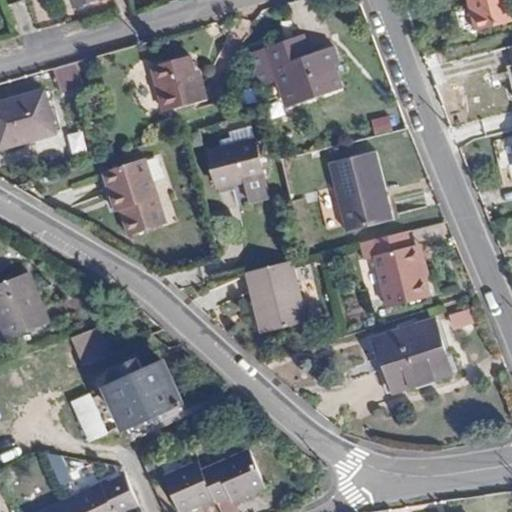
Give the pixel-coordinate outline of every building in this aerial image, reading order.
[(23,0),(22,0),(10,5),(20,31),(33,26),(23,0)] [(465,0),(471,18),(482,14),(510,4),(508,0),(465,0)] [(482,14),(486,28),(511,19),(511,10),(510,4),(482,14)] [(476,31),(486,28),(482,14),(471,18),(476,31)] [(287,45),(278,49),(286,69),(308,60),(299,40),(287,45)] [(278,49),(246,63),(259,94),(276,87),(284,108),(287,107),(294,122),(344,100),(331,70),(336,69),(328,51),(314,57),(308,60),(286,69),(278,49)] [(160,114),(207,103),(196,53),(149,64),(160,114)] [(0,105),(0,111),(44,97),(43,92),(0,105)] [(44,97),(0,111),(0,142),(2,150),(32,141),(29,131),(52,124),(44,97)] [(390,116),(372,120),(375,134),(393,130),(390,116)] [(29,131),(32,141),(55,134),(52,124),(29,131)] [(253,145),(207,157),(217,191),(262,179),(253,145)] [(381,158),(335,168),(350,230),(396,219),(381,158)] [(115,197),(119,211),(127,237),(160,227),(151,199),(156,198),(144,159),(101,173),(109,199),(115,197)] [(114,212),(119,211),(115,197),(109,199),(114,212)] [(408,233),(375,241),(379,256),(375,258),(387,308),(429,297),(425,276),(419,277),(412,249),(408,233)] [(419,246),(412,249),(419,277),(425,276),(427,276),(419,246)] [(296,260),(250,271),(266,332),(311,322),(296,260)] [(29,272),(24,274),(0,284),(0,317),(10,340),(19,337),(50,323),(29,272)] [(469,310),(449,316),(453,330),(474,324),(469,310)] [(0,344),(10,340),(0,317),(0,344)] [(451,373),(446,358),(433,320),(377,338),(390,377),(395,392),(451,373)] [(73,337),(85,371),(116,359),(104,326),(73,337)] [(127,379),(106,389),(124,429),(182,402),(163,362),(144,371),(138,359),(121,367),(127,379)] [(90,394),(72,403),(90,442),(107,434),(90,394)] [(215,500),(218,504),(231,497),(233,503),(267,488),(250,450),(203,471),(215,500)] [(75,481),(58,453),(48,459),(65,488),(75,481)] [(154,465),(150,455),(141,459),(145,468),(154,465)] [(44,475),(36,456),(3,471),(11,490),(44,475)] [(203,471),(198,463),(165,478),(180,511),(190,511),(215,500),(203,471)] [(68,495),(76,511),(116,511),(117,511),(138,502),(124,471),(103,481),(101,480),(68,495)] [(35,511),(76,511),(68,495),(35,510),(35,511)]
